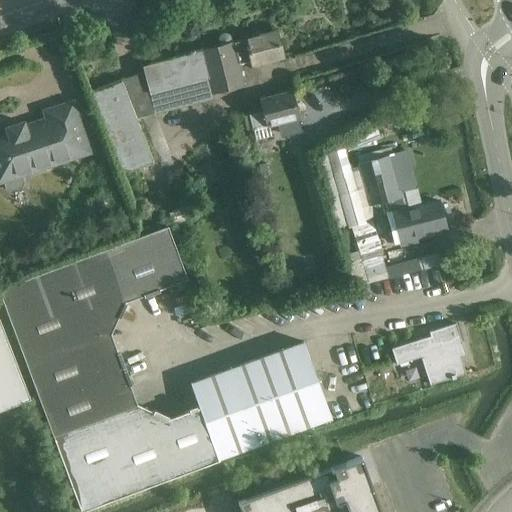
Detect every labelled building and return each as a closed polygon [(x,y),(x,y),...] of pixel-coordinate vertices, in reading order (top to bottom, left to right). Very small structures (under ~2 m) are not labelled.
[(283,57),(276,30),(245,38),(245,40),(233,43),(232,39),(232,37),(231,36),(230,35),(228,34),(226,34),(224,34),(223,34),(222,35),(220,36),(220,37),(219,38),(219,39),(219,40),(219,41),(220,46),(142,66),(144,73),(99,89),(89,93),(120,173),(153,161),(136,118),(213,98),(212,94),(244,86),(238,63),(250,59),(252,65),(283,57)] [(271,136),(268,125),(298,118),(292,90),(260,98),(263,110),(242,115),(246,130),(252,128),(255,140),(271,136)] [(92,154),(74,99),(41,110),(43,117),(26,123),(24,119),(4,126),(5,130),(0,131),(0,183),(3,183),(5,189),(10,192),(21,188),(23,183),(22,177),(92,154)] [(372,222),(368,206),(372,205),(391,200),(404,197),(393,153),(358,162),(350,168),(344,145),(311,155),(334,229),(347,225),(348,229),(351,228),(360,257),(380,251),(372,222)] [(233,156),(214,164),(222,183),(241,175),(233,156)] [(404,197),(391,200),(401,241),(445,229),(438,200),(407,208),(404,197)] [(181,209),(168,214),(173,225),(185,220),(181,209)] [(104,249),(124,301),(186,277),(167,225),(104,249)] [(336,247),(316,253),(325,285),(345,279),(336,247)] [(124,301),(104,249),(0,287),(0,291),(27,364),(110,332),(124,301)] [(288,297),(321,287),(314,264),(281,273),(288,297)] [(0,409),(30,398),(0,320),(0,409)] [(455,323),(429,331),(430,336),(391,348),(396,364),(421,356),(429,384),(465,372),(456,345),(462,343),(455,323)] [(110,332),(27,364),(40,399),(123,367),(110,332)] [(198,405),(217,458),(331,416),(302,340),(190,382),(198,405)] [(123,367),(40,399),(53,435),(137,402),(123,367)] [(187,470),(168,416),(137,402),(53,435),(81,509),(187,470)] [(168,416),(187,470),(218,458),(217,458),(198,405),(168,417),(168,416)] [(381,511),(361,456),(238,501),(241,511),(381,511)]
